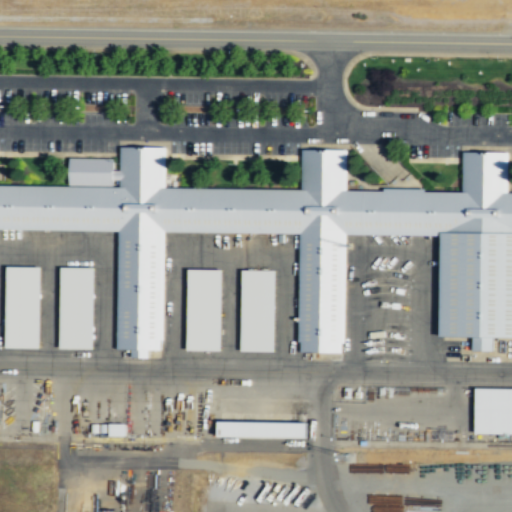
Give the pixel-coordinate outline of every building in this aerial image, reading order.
[(121,147),(121,170),(115,170),(115,158),(69,157),(69,186),(0,185),(0,229),(119,231),(117,349),(132,350),(132,358),(149,358),(149,350),(163,350),(165,231),(301,233),(299,342),(301,342),(301,352),(342,352),(342,342),(345,342),(347,233),(442,235),(440,336),(473,336),(473,350),(493,350),(493,337),(511,337),(511,192),(508,192),(509,152),(463,151),(463,192),(426,191),(426,188),(384,188),(384,191),(347,190),(348,150),(302,149),(302,154),(301,189),(166,188),(166,147),(121,147)] [(7,267),(6,348),(40,348),(40,267),(7,267)] [(60,267),(60,349),(93,349),(94,267),(60,267)] [(188,269),(188,350),(221,350),(222,269),(188,269)] [(242,269),(241,351),(275,351),(275,269),(242,269)] [(473,433),(511,433),(511,387),(474,387),(473,433)] [(305,437),(306,421),(216,420),(216,435),(305,437)] [(124,436),(124,423),(108,423),(108,436),(124,436)]
